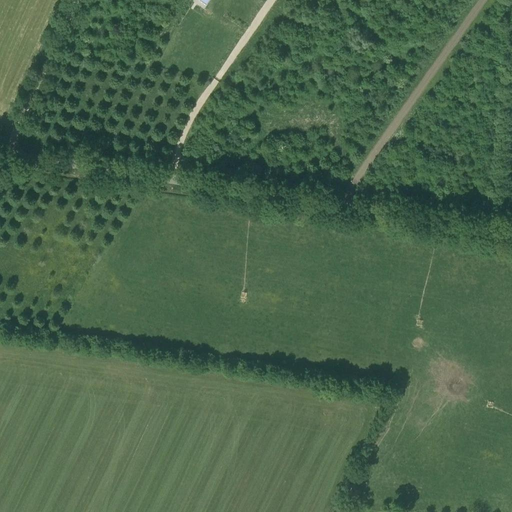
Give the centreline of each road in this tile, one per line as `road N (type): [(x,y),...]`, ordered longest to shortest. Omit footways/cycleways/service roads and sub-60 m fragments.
road 1 (unclassified): [(0,153),(511,233)]
road 2 (track): [(75,0),(0,164)]
